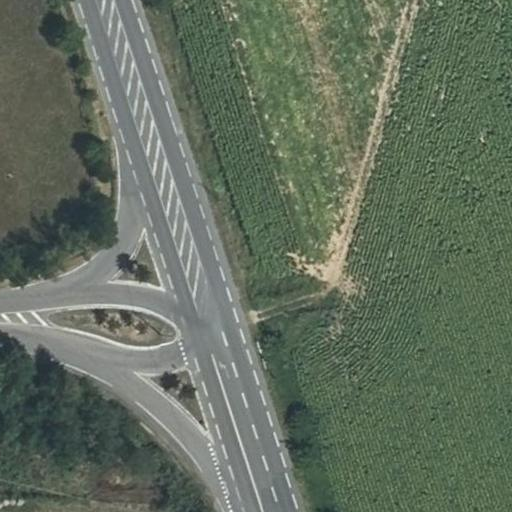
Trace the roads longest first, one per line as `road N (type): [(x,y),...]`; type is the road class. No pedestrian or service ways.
road 1 (unclassified): [(0,328),(136,376),(271,485)]
road 2 (unclassified): [(145,125),(130,239),(90,282),(0,312)]
road 3 (unclassified): [(215,321),(0,321)]
road 4 (primary): [(145,125),(215,321)]
road 5 (primary): [(215,321),(271,485)]
road 6 (primary): [(101,0),(145,125)]
